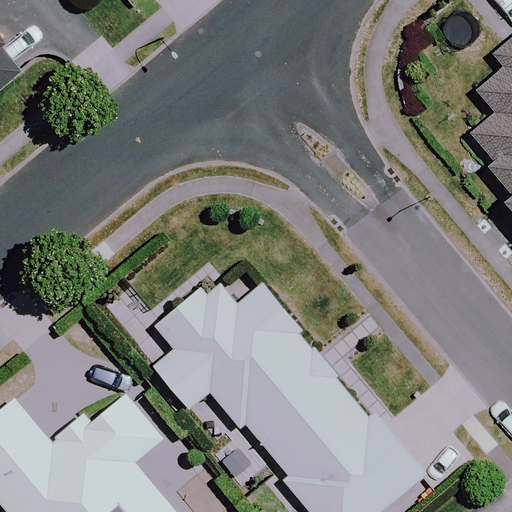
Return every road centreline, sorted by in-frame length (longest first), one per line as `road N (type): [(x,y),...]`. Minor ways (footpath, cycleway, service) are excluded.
road 1 (residential): [(242,54),(511,386)]
road 2 (tertiary): [(242,54),(0,253)]
